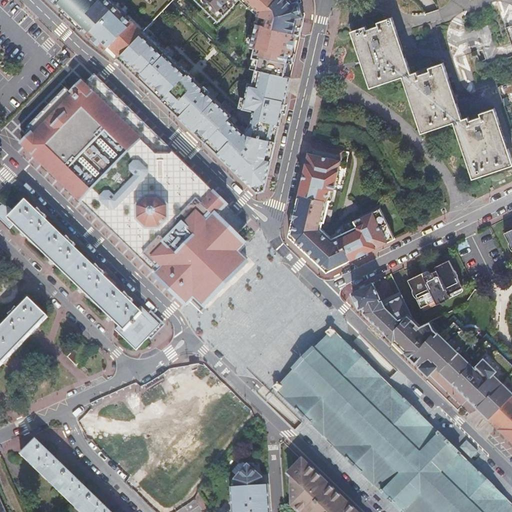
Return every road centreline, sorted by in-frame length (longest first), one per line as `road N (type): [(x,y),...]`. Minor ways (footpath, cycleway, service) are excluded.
road 1 (residential): [(272,225),(29,0)]
road 2 (unclassified): [(511,471),(324,290)]
road 3 (unclassified): [(189,336),(366,511)]
road 4 (unclassified): [(17,164),(189,336)]
road 5 (residential): [(325,3),(272,225)]
road 6 (unclassified): [(511,198),(324,290)]
road 7 (unclassified): [(136,373),(0,239)]
road 8 (residential): [(0,437),(136,373)]
